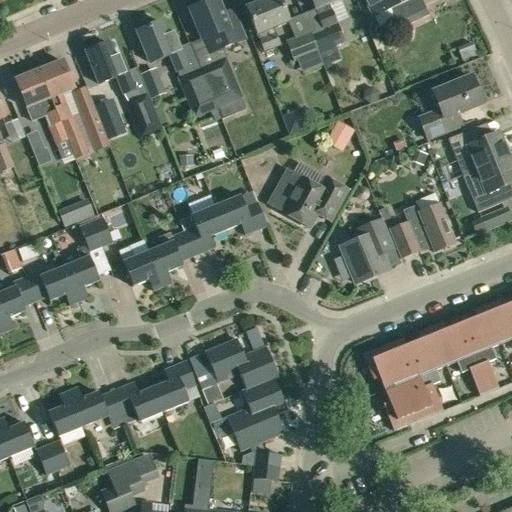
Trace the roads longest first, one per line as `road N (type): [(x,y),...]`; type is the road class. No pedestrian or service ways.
road 1 (residential): [(0,378),(255,291),(288,301),(337,333)]
road 2 (residential): [(337,333),(511,262)]
road 3 (residential): [(304,511),(321,358),(337,333)]
road 4 (residential): [(0,48),(113,2)]
